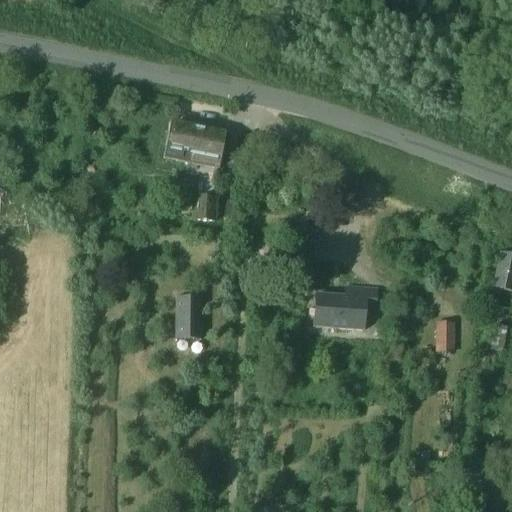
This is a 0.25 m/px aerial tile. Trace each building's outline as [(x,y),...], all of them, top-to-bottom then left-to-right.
[(185,177),(196,178),(193,223),(214,224),(217,180),(217,170),(224,136),(172,126),(165,160),(187,164),(185,177)] [(508,317),(511,302),(511,257),(500,255),(493,289),(489,305),(492,307),(490,314),(508,317)] [(366,311),(375,311),(376,293),(346,291),(345,300),(316,298),(314,330),(364,334),(366,311)] [(174,340),(202,341),(204,299),(177,298),(174,340)] [(436,354),(455,354),(455,325),(436,325),(436,354)] [(489,349),(503,351),(506,329),(492,327),(489,349)]
